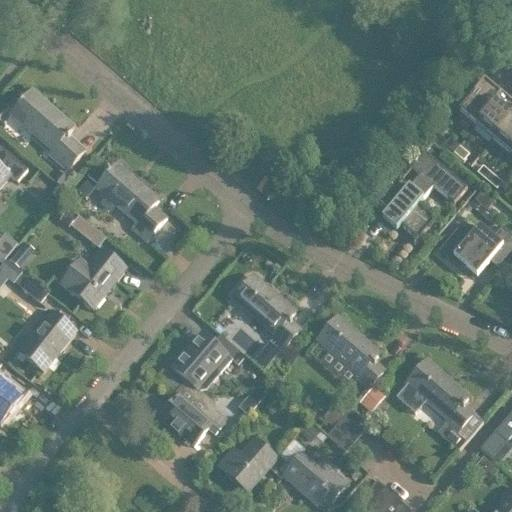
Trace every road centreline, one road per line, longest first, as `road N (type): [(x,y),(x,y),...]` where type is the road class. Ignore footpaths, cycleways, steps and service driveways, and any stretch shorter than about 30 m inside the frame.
road 1 (residential): [(3,511),(242,211)]
road 2 (residential): [(242,211),(0,7)]
road 3 (residential): [(511,348),(242,211)]
